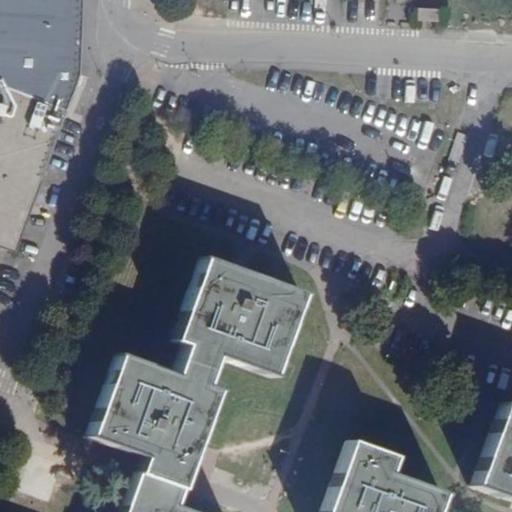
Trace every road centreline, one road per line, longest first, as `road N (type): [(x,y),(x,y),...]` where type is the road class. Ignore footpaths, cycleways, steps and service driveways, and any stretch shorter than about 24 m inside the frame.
road 1 (residential): [(511,59),(171,37),(123,47)]
road 2 (residential): [(0,390),(123,47)]
